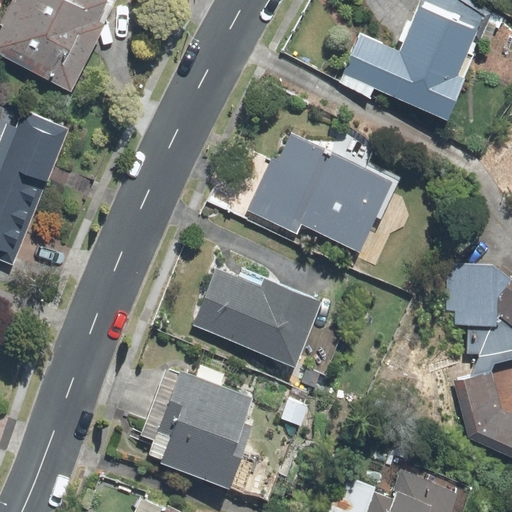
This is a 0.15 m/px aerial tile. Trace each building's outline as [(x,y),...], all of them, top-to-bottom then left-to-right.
[(100,7),(87,0),(15,0),(0,28),(0,56),(56,87),(100,7)] [(398,52),(361,36),(343,76),(439,120),(457,79),(447,75),(467,30),(418,7),(398,52)] [(58,132),(16,116),(0,157),(0,256),(9,260),(58,132)] [(351,251),(382,181),(286,138),(255,208),(351,251)] [(309,312),(214,272),(192,325),(286,365),(309,312)] [(511,285),(507,282),(486,310),(511,329),(511,285)] [(215,486),(247,398),(177,373),(146,462),(215,486)] [(488,380),(455,386),(465,439),(505,460),(511,445),(511,423),(494,414),(488,380)] [(303,403),(284,397),(276,422),(295,428),(303,403)] [(440,511),(447,498),(399,478),(388,502),(370,495),(362,511),(440,511)]
